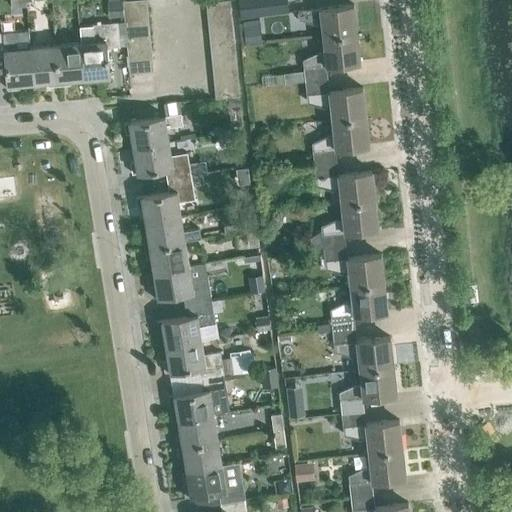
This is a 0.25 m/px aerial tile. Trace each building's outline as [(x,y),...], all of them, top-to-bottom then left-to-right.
[(12,0),(13,13),(28,11),(27,0),(12,0)] [(108,0),(110,16),(124,15),(122,0),(108,0)] [(123,0),(124,12),(148,10),(146,0),(123,0)] [(218,0),(206,1),(207,13),(231,11),(230,0),(218,0)] [(284,0),(239,0),(241,16),(286,11),(284,0)] [(321,20),(323,36),(357,32),(354,3),(298,9),(298,18),(315,21),(321,20)] [(149,22),(148,10),(124,12),(125,20),(125,24),(149,22)] [(232,23),(231,11),(207,13),(209,25),(232,23)] [(244,43),(261,41),(259,18),(241,20),(244,43)] [(125,20),(118,21),(120,45),(127,44),(127,36),(125,24),(125,20)] [(118,21),(93,23),(79,24),(81,41),(84,76),(90,81),(110,79),(107,46),(120,45),(118,21)] [(150,34),(149,22),(125,24),(127,36),(150,34)] [(234,35),(232,23),(209,25),(210,37),(234,35)] [(33,80),(31,46),(16,47),(15,30),(0,31),(0,55),(5,55),(8,88),(19,87),(19,82),(33,80)] [(360,61),(357,32),(323,36),(325,50),(319,51),(303,58),(304,69),(305,80),(328,77),(326,64),(360,61)] [(151,46),(150,34),(127,36),(127,44),(128,48),(151,46)] [(235,47),(234,35),(210,37),(211,49),(235,47)] [(84,76),(81,41),(56,43),(59,84),(69,83),(69,77),(84,76)] [(59,84),(56,43),(31,46),(33,80),(48,79),(49,85),(59,84)] [(152,58),(151,46),(128,48),(129,60),(152,58)] [(236,59),(235,47),(211,49),(212,61),(236,59)] [(153,70),(152,58),(129,60),(130,72),(153,70)] [(237,71),(236,59),(212,61),(213,73),(237,71)] [(304,69),(283,71),(284,82),(305,80),(304,69)] [(238,83),(237,71),(213,73),(215,85),(238,83)] [(329,90),(328,77),(305,80),(307,101),(324,104),(330,104),(332,119),(366,115),(363,87),(329,90)] [(240,95),(238,83),(215,85),(216,97),(240,95)] [(131,131),(134,146),(168,140),(166,126),(183,123),(181,112),(124,121),(126,132),(131,131)] [(369,144),(366,115),(332,119),(333,134),(328,134),(312,142),(314,163),(337,160),(335,147),(369,144)] [(171,154),(168,140),(134,146),(136,160),(131,161),(132,172),(165,167),(167,178),(191,175),(187,151),(171,154)] [(338,173),(337,160),(314,163),(316,184),(333,187),(339,187),(341,202),(375,198),(372,170),(338,173)] [(203,182),(202,173),(191,175),(192,178),(193,184),(203,182)] [(192,178),(191,175),(167,178),(169,190),(136,196),(138,207),(144,206),(146,220),(181,215),(178,201),(195,198),(193,184),(192,178)] [(378,227),(375,198),(341,202),(342,217),(336,217),(321,225),(321,229),(310,236),(311,247),(323,246),(346,244),(344,231),(378,227)] [(257,228),(255,212),(245,213),(247,229),(257,228)] [(185,239),(181,215),(146,220),(149,235),(143,236),(145,246),(185,239)] [(259,244),(257,228),(247,229),(249,246),(259,244)] [(189,264),(185,239),(145,246),(146,256),(152,255),(154,270),(189,264)] [(347,257),(346,244),(323,246),(325,267),(342,271),(348,270),(350,285),(384,281),(381,253),(347,257)] [(186,291),(188,303),(212,299),(205,262),(189,264),(154,270),(157,284),(151,285),(153,296),(186,291)] [(264,290),(262,278),(250,279),(251,291),(264,290)] [(387,310),(384,281),(350,285),(351,300),(345,301),(330,308),(332,329),(355,327),(353,314),(387,310)] [(215,322),(212,299),(188,303),(190,315),(157,320),(158,331),(164,330),(166,344),(201,339),(199,325),(215,322)] [(270,327),(268,315),(254,317),(256,329),(270,327)] [(356,340),(355,327),(332,329),(334,350),(351,354),(357,353),(359,368),(393,365),(390,336),(356,340)] [(203,353),(201,339),(166,344),(169,359),(163,360),(165,371),(198,365),(200,377),(224,373),(220,350),(203,353)] [(256,369),(253,351),(251,351),(250,348),(229,351),(230,356),(222,358),(224,373),(233,371),(233,372),(256,369)] [(396,393),(393,365),(359,368),(360,383),(354,384),(339,391),(341,412),(364,410),(363,397),(396,393)] [(276,370),(276,366),(260,368),(262,386),(278,384),(276,370)] [(228,397),(224,373),(200,377),(202,389),(169,394),(171,405),(176,404),(179,419),(213,413),(211,399),(228,397)] [(303,404),(288,406),(289,416),(304,415),(303,404)] [(365,423),(364,410),(341,412),(343,433),(360,437),(366,436),(368,451),(402,448),(399,419),(365,423)] [(284,428),(282,412),(271,414),(274,430),(284,428)] [(217,438),(213,413),(179,419),(181,433),(175,434),(177,445),(217,438)] [(286,444),(284,428),(274,430),(276,446),(286,444)] [(221,463),(217,438),(177,445),(179,455),(185,454),(187,469),(221,463)] [(406,476),(402,448),(368,451),(369,466),(363,467),(348,474),(350,495),(373,493),(372,480),(406,476)] [(187,469),(189,483),(184,484),(185,495),(218,490),(220,501),(244,498),(238,460),(221,463),(187,469)] [(297,462),(298,479),(316,478),(314,461),(297,462)] [(374,506),(373,493),(350,495),(351,511),(409,511),(408,502),(374,506)] [(289,505),(287,495),(277,497),(279,506),(289,505)] [(246,511),(244,498),(220,501),(222,511),(246,511)]
